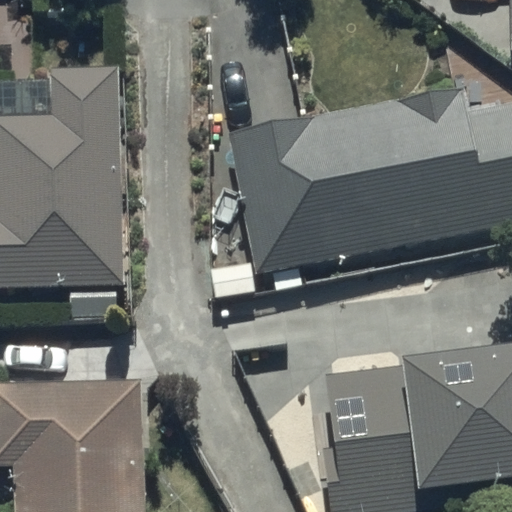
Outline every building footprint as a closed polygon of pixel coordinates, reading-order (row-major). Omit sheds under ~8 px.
[(511,0),(499,0),(501,61),(511,61),(511,0)] [(0,297),(61,297),(61,327),(108,327),(108,76),(36,76),(36,85),(0,85),(0,297)] [(453,98),(217,143),(235,240),(211,245),(217,275),(200,279),(206,308),(248,300),(245,287),(266,283),(269,296),(296,291),(293,276),(311,272),(314,286),(333,283),(331,269),(511,234),(511,126),(509,112),(457,122),(453,98)] [(511,363),(309,388),(318,480),(308,482),(311,511),(395,511),(395,510),(511,495),(511,363)] [(135,511),(132,391),(0,394),(0,478),(1,478),(2,511),(135,511)]
